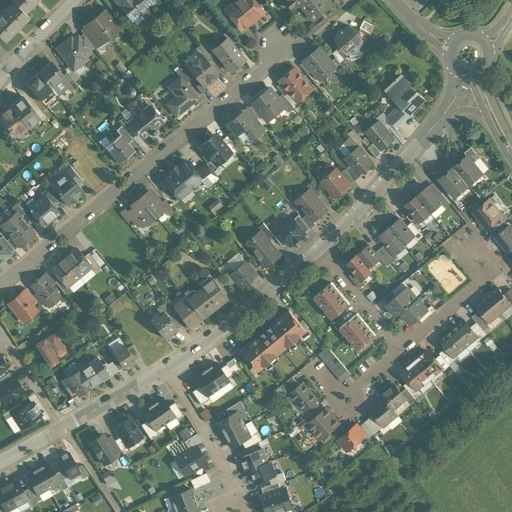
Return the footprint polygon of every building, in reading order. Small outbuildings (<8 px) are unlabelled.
[(10,0),(13,3),(23,12),(29,7),(30,9),(31,8),(30,7),(37,0),(10,0)] [(114,0),(132,22),(155,2),(153,0),(114,0)] [(252,0),(237,0),(224,11),(241,31),(263,13),(252,0)] [(284,0),(294,11),(300,6),(307,0),(284,0)] [(307,0),(300,6),(308,16),(315,10),(320,16),(333,5),(328,0),(307,0)] [(13,3),(0,15),(0,36),(3,40),(9,34),(11,36),(12,36),(11,35),(22,24),(23,25),(23,24),(21,22),(27,17),(23,12),(13,3)] [(103,12),(94,18),(109,37),(115,33),(118,31),(112,23),(103,12)] [(94,18),(84,26),(94,39),(98,45),(109,37),(94,18)] [(126,31),(117,19),(112,23),(118,31),(115,33),(118,37),(126,31)] [(374,26),(363,20),(359,29),(369,34),(374,26)] [(94,39),(85,27),(80,31),(83,35),(89,43),(94,39)] [(359,33),(350,28),(340,31),(336,40),(338,49),(347,54),(348,54),(351,61),(360,59),(362,53),(357,51),(362,42),(359,33)] [(237,42),(229,33),(224,36),(227,39),(233,46),(237,42)] [(89,43),(83,35),(78,38),(89,52),(94,49),(89,43)] [(77,37),(67,44),(65,42),(55,49),(62,58),(61,59),(64,63),(66,63),(72,71),(82,63),(80,61),(90,53),(89,52),(78,38),(77,37)] [(227,39),(212,51),(230,72),(245,60),(233,46),(227,39)] [(211,59),(200,45),(195,50),(200,56),(200,55),(207,63),(211,59)] [(319,49),(310,57),(309,56),(303,61),(304,61),(311,71),(316,77),(321,72),(323,75),(333,67),(319,49)] [(200,56),(186,67),(200,84),(203,87),(204,86),(207,83),(208,84),(214,79),(213,78),(217,75),(207,63),(200,55),(200,56)] [(311,71),(304,61),(299,65),(307,75),(311,71)] [(50,87),(62,76),(51,63),(50,64),(49,63),(44,67),(45,68),(38,74),(50,87)] [(311,91),(294,69),(288,74),(290,76),(286,79),(284,79),(282,81),(281,83),(280,84),(288,93),(296,103),(311,91)] [(189,80),(181,70),(176,74),(179,78),(180,78),(185,84),(189,80)] [(50,87),(38,74),(38,73),(27,83),(36,93),(35,94),(44,104),(56,94),(50,87)] [(66,73),(62,76),(50,87),(56,94),(58,96),(68,88),(72,93),(78,88),(66,73)] [(418,96),(400,77),(387,89),(401,105),(399,107),(403,111),(405,109),(410,114),(423,102),(423,99),(420,96),(418,96)] [(185,84),(180,78),(179,78),(167,88),(175,97),(166,105),(176,117),(197,99),(185,84)] [(203,87),(200,84),(196,87),(202,95),(208,91),(204,86),(203,87)] [(288,93),(280,84),(276,87),(282,95),(284,97),(288,93)] [(277,99),(269,90),(252,104),(253,105),(261,116),(265,120),(275,112),(277,114),(284,109),(284,108),(277,99)] [(284,97),(282,95),(277,99),(284,108),(284,109),(288,114),(294,109),(284,97)] [(39,119),(22,97),(10,106),(27,128),(39,119)] [(261,116),(253,105),(248,109),(257,120),(261,116)] [(10,106),(0,114),(0,117),(10,131),(14,136),(20,131),(21,133),(27,128),(10,106)] [(128,123),(127,123),(131,128),(141,140),(148,134),(150,135),(151,136),(153,135),(155,134),(156,132),(155,130),(154,129),(162,122),(148,106),(128,123)] [(394,111),(386,119),(394,129),(403,120),(394,111)] [(248,119),(244,113),(239,117),(238,115),(225,125),(234,136),(243,129),(252,140),(260,134),(248,119)] [(128,123),(122,115),(115,120),(121,126),(125,132),(131,128),(127,123),(128,123)] [(261,126),(253,116),(248,119),(256,129),(261,126)] [(10,131),(0,117),(0,127),(5,135),(10,131)] [(393,141),(378,122),(365,132),(380,152),(393,141)] [(125,132),(121,126),(115,131),(119,135),(120,135),(127,144),(132,140),(125,132)] [(362,141),(353,130),(347,134),(349,137),(357,146),(362,141)] [(214,134),(199,147),(215,166),(230,154),(230,153),(220,142),(220,141),(214,134)] [(110,142),(109,143),(104,147),(118,164),(134,152),(127,144),(120,135),(119,135),(115,139),(113,139),(111,140),(110,142)] [(237,150),(226,136),(220,141),(220,142),(230,153),(230,154),(231,155),(237,150)] [(357,146),(349,137),(343,144),(351,154),(345,159),(350,166),(358,175),(359,174),(372,163),(359,147),(358,147),(357,146)] [(379,153),(372,145),(368,148),(375,157),(379,153)] [(479,158),(470,148),(464,153),(466,156),(467,156),(473,163),(479,158)] [(473,163),(467,156),(466,156),(453,168),(468,186),(482,174),(473,163)] [(195,173),(185,161),(177,168),(175,167),(174,167),(176,169),(171,173),(170,171),(169,172),(170,173),(162,180),(167,187),(167,189),(170,193),(173,194),(178,200),(200,181),(201,181),(195,173)] [(206,164),(195,173),(201,181),(200,181),(206,188),(217,178),(206,164)] [(358,175),(350,166),(344,170),(354,182),(360,176),(359,174),(358,175)] [(81,181),(70,167),(64,172),(65,174),(66,173),(76,185),(81,181)] [(468,186),(453,168),(441,178),(439,179),(445,187),(455,198),(468,186)] [(336,170),(321,183),(334,198),(343,190),(345,192),(351,187),(350,186),(339,174),(336,170)] [(344,170),(339,174),(350,186),(354,182),(344,170)] [(76,185),(66,173),(65,174),(51,186),(67,205),(71,202),(72,203),(79,197),(78,196),(82,192),(76,185)] [(438,175),(434,179),(442,189),(445,187),(439,179),(441,178),(438,175)] [(321,193),(312,182),(306,187),(309,190),(309,189),(316,197),(321,193)] [(441,203),(427,187),(416,196),(430,213),(441,203)] [(57,203),(46,189),(40,195),(42,197),(42,196),(52,207),(57,203)] [(316,197),(309,189),(309,190),(295,202),(306,215),(313,223),(327,211),(316,197)] [(160,203),(149,190),(130,206),(132,208),(126,212),(131,219),(132,221),(135,224),(137,226),(143,221),(146,225),(163,211),(164,211),(158,205),(160,203)] [(42,197),(35,202),(32,199),(25,204),(28,208),(32,212),(31,216),(33,218),(36,218),(43,227),(58,215),(52,207),(42,196),(42,197)] [(430,213),(416,196),(404,206),(411,214),(418,222),(430,213)] [(173,213),(164,200),(160,203),(158,205),(164,211),(163,211),(168,217),(173,213)] [(488,201),(473,214),(485,229),(490,225),(501,216),(500,215),(488,201)] [(24,213),(17,204),(11,208),(15,213),(17,212),(20,217),(24,213)] [(124,209),(119,213),(127,223),(131,219),(126,212),(124,209)] [(15,213),(1,224),(11,237),(18,247),(34,234),(20,217),(17,212),(15,213)] [(501,216),(490,225),(494,230),(507,219),(503,213),(500,215),(501,216)] [(418,222),(411,214),(407,217),(411,223),(418,231),(422,227),(418,222)] [(313,223),(306,215),(302,219),(310,229),(315,225),(313,223)] [(302,219),(298,216),(293,220),(305,233),(310,229),(302,219)] [(291,217),(276,230),(287,243),(290,246),(295,242),(300,238),(300,237),(305,233),(293,220),(291,217)] [(406,227),(399,219),(388,228),(403,245),(413,237),(414,236),(406,227)] [(272,236),(262,223),(256,228),(259,231),(259,230),(268,240),(272,236)] [(418,231),(411,223),(406,227),(414,236),(413,237),(417,242),(423,237),(418,231)] [(511,230),(508,226),(493,238),(507,254),(511,249),(511,230)] [(403,245),(388,228),(378,237),(384,245),(393,256),(394,255),(404,246),(403,245)] [(259,231),(244,244),(265,268),(281,255),(268,240),(259,230),(259,231)] [(287,243),(279,234),(275,238),(282,247),(287,243)] [(6,241),(2,236),(0,237),(0,244),(9,255),(14,251),(6,241)] [(18,247),(11,237),(6,241),(13,250),(18,247)] [(0,261),(9,255),(0,244),(0,261)] [(368,245),(357,255),(368,268),(379,259),(375,253),(368,245)] [(393,256),(384,245),(379,249),(391,263),(396,258),(394,255),(393,256)] [(83,258),(76,249),(64,259),(79,277),(89,269),(91,267),(83,258)] [(391,263),(379,249),(375,253),(379,259),(386,267),(391,263)] [(99,268),(88,254),(83,258),(91,267),(89,269),(93,273),(99,268)] [(368,268),(357,255),(346,264),(353,273),(360,281),(361,281),(371,272),(368,268)] [(79,277),(64,259),(52,268),(59,277),(67,287),(68,286),(79,277)] [(185,280),(169,260),(160,267),(176,288),(185,280)] [(244,262),(228,276),(240,290),(256,277),(244,262)] [(47,273),(42,277),(49,286),(54,282),(54,281),(47,273)] [(360,281),(353,273),(349,277),(359,289),(364,285),(361,281),(360,281)] [(42,276),(31,285),(49,306),(59,298),(49,286),(42,277),(42,276)] [(67,287),(59,277),(54,281),(54,282),(65,296),(72,291),(68,286),(67,287)] [(212,281),(186,300),(200,319),(201,320),(227,300),(212,281)] [(330,282),(313,297),(331,319),(348,304),(330,282)] [(403,282),(391,292),(396,297),(407,288),(403,282)] [(503,296),(496,287),(485,296),(500,314),(511,306),(511,305),(503,296)] [(396,297),(386,306),(395,317),(400,313),(417,299),(407,288),(396,297)] [(37,302),(26,289),(21,293),(32,306),(37,302)] [(511,291),(510,290),(503,296),(511,305),(511,306),(511,307),(511,291)] [(32,306),(21,293),(8,305),(23,323),(36,311),(32,306)] [(485,296),(474,305),(489,324),(500,314),(485,296)] [(417,299),(400,313),(410,325),(418,319),(428,311),(427,310),(417,298),(417,299)] [(175,308),(174,308),(182,318),(189,327),(200,319),(186,300),(185,300),(175,308)] [(166,308),(163,304),(158,308),(162,314),(163,313),(169,321),(174,318),(166,308)] [(175,308),(171,304),(166,308),(174,318),(177,322),(182,318),(174,308),(175,308)] [(431,306),(427,310),(428,311),(418,319),(421,323),(435,312),(431,306)] [(279,321),(276,323),(275,322),(265,331),(282,352),(288,346),(287,345),(299,336),(300,337),(306,332),(289,311),(278,320),(279,321)] [(169,321),(163,313),(162,314),(158,317),(156,315),(149,320),(163,339),(176,330),(169,321)] [(356,313),(339,328),(356,350),(374,335),(356,313)] [(488,327),(477,313),(471,318),(476,323),(483,331),(488,327)] [(470,328),(463,320),(451,330),(465,347),(474,340),(477,337),(470,328)] [(483,331),(476,323),(470,328),(477,337),(474,340),(476,343),(486,335),(483,331)] [(465,347),(451,330),(438,341),(445,349),(453,358),(454,356),(465,347)] [(265,331),(255,339),(256,340),(253,343),(252,342),(241,350),(258,371),(265,366),(264,365),(275,355),(276,356),(282,352),(265,331)] [(53,334),(46,338),(47,339),(44,341),(43,340),(36,345),(50,366),(57,361),(53,355),(56,353),(57,354),(63,349),(53,334)] [(126,349),(124,345),(112,352),(116,358),(122,368),(127,365),(128,367),(135,363),(134,361),(140,357),(132,345),(126,349)] [(339,362),(327,348),(318,355),(329,369),(339,362)] [(453,358),(445,349),(439,354),(440,355),(449,366),(457,360),(454,356),(453,358)] [(434,360),(426,350),(414,361),(429,379),(441,370),(442,369),(434,360)] [(0,354),(0,371),(8,366),(0,354)] [(449,366),(440,355),(434,360),(442,369),(441,370),(442,371),(449,366)] [(122,368),(116,358),(111,361),(117,371),(122,368)] [(232,359),(225,364),(226,365),(229,368),(235,364),(235,363),(232,359)] [(429,379),(414,361),(401,371),(409,381),(417,390),(418,389),(429,379)] [(339,362),(329,369),(341,383),(350,375),(339,362)] [(95,369),(91,363),(79,370),(90,387),(101,380),(102,379),(95,369)] [(220,369),(215,363),(205,369),(218,388),(228,382),(220,369)] [(235,364),(229,368),(226,365),(220,369),(226,379),(240,370),(235,364)] [(102,365),(95,369),(102,379),(101,380),(102,381),(109,377),(102,365)] [(218,388),(205,369),(194,377),(200,386),(206,396),(207,396),(218,388)] [(79,370),(67,378),(71,384),(78,395),(90,387),(79,370)] [(8,374),(0,379),(0,386),(11,379),(8,374)] [(0,386),(0,397),(5,405),(24,392),(14,377),(11,379),(0,386)] [(292,377),(280,387),(288,396),(290,394),(299,386),(292,377)] [(417,390),(409,381),(403,386),(406,389),(415,400),(422,394),(418,389),(417,390)] [(317,400),(302,383),(299,386),(290,394),(304,411),(315,402),(317,400)] [(71,384),(64,388),(72,399),(78,395),(71,384)] [(401,393),(393,385),(380,396),(383,399),(393,410),(405,400),(406,399),(401,393)] [(206,396),(200,386),(191,392),(200,405),(209,399),(207,396),(206,396)] [(415,400),(406,389),(401,393),(406,399),(405,400),(409,405),(415,400)] [(162,398),(152,404),(164,423),(174,417),(168,407),(162,398)] [(393,410),(383,399),(369,410),(373,415),(383,426),(396,415),(393,410)] [(240,401),(225,410),(228,417),(237,412),(238,413),(245,409),(240,401)] [(315,402),(304,411),(308,416),(310,414),(319,407),(315,402)] [(22,409),(11,416),(20,429),(41,416),(32,403),(22,409)] [(183,416),(174,403),(168,407),(174,417),(176,420),(183,416)] [(19,404),(2,415),(5,420),(11,416),(22,409),(19,404)] [(164,423),(152,404),(142,411),(148,420),(154,430),(155,430),(164,423)] [(204,420),(211,416),(206,408),(199,412),(204,420)] [(314,419),(307,424),(308,425),(314,432),(313,435),(317,440),(320,440),(329,432),(339,424),(326,409),(314,419)] [(228,417),(217,423),(224,435),(244,425),(238,413),(237,412),(228,417)] [(308,416),(296,426),(301,431),(308,425),(307,424),(307,425),(314,419),(310,414),(308,416)] [(373,415),(363,423),(373,435),(383,426),(373,415)] [(141,437),(129,418),(114,428),(120,437),(127,447),(128,447),(141,437)] [(154,430),(148,420),(140,425),(150,440),(158,435),(155,430),(154,430)] [(373,435),(363,423),(358,427),(365,436),(362,438),(365,441),(373,435)] [(244,425),(224,435),(230,448),(242,442),(250,437),(244,425)] [(356,425),(337,441),(346,452),(362,438),(365,436),(358,427),(356,425)] [(179,430),(182,438),(190,435),(187,426),(179,430)] [(329,432),(320,440),(323,444),(333,437),(329,432)] [(257,433),(250,437),(242,442),(245,449),(261,441),(257,433)] [(106,439),(102,434),(89,443),(103,465),(117,456),(116,454),(106,439)] [(114,441),(111,436),(106,439),(116,454),(121,451),(114,441)] [(120,437),(114,441),(121,451),(123,454),(130,450),(128,447),(127,447),(120,437)] [(191,450),(185,441),(171,449),(176,459),(191,450)] [(191,450),(176,459),(185,474),(204,463),(194,448),(191,450)] [(262,449),(239,459),(244,472),(248,470),(267,463),(262,449)] [(77,468),(68,453),(66,454),(65,453),(60,456),(61,457),(59,458),(60,461),(68,476),(70,479),(79,474),(79,473),(77,468)] [(68,476),(60,461),(54,464),(59,471),(63,479),(68,476)] [(270,462),(267,463),(248,470),(254,484),(275,476),(270,462)] [(54,474),(47,463),(37,469),(48,489),(58,483),(54,474)] [(88,475),(81,465),(77,468),(79,473),(79,474),(82,479),(88,475)] [(48,489),(37,469),(26,474),(32,484),(38,495),(38,494),(48,489)] [(63,479),(59,471),(54,474),(58,483),(62,490),(68,487),(63,479)] [(206,473),(190,481),(194,490),(210,482),(206,473)] [(22,492),(16,480),(5,486),(16,506),(26,501),(27,500),(22,492)] [(263,495),(281,490),(278,483),(261,489),(263,495)] [(38,495),(32,484),(26,487),(27,489),(28,489),(35,503),(41,500),(38,494),(38,495)] [(16,506),(5,486),(0,488),(0,501),(1,503),(5,511),(6,511),(16,506)] [(263,495),(261,496),(262,500),(260,501),(262,506),(264,506),(265,511),(282,511),(284,511),(292,508),(285,488),(281,490),(263,495)] [(35,503),(28,489),(27,489),(22,492),(27,500),(26,501),(30,508),(36,505),(35,503)] [(190,489),(169,497),(173,508),(194,500),(190,489)] [(194,500),(173,508),(174,511),(197,511),(199,511),(194,500)]
